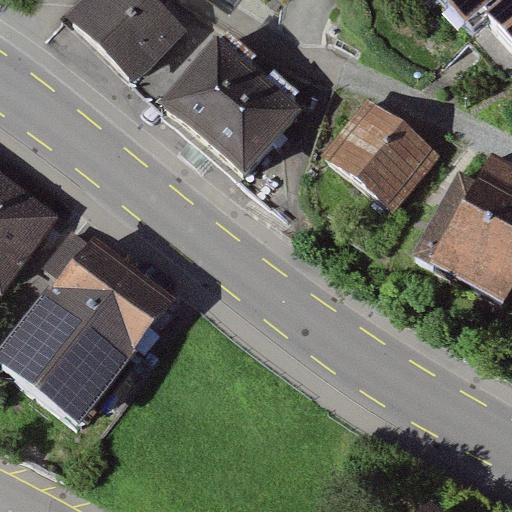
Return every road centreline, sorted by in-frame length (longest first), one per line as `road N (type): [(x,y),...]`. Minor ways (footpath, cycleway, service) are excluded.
road 1 (secondary): [(0,80),(356,360),(511,449)]
road 2 (residential): [(205,0),(266,45),(511,150)]
